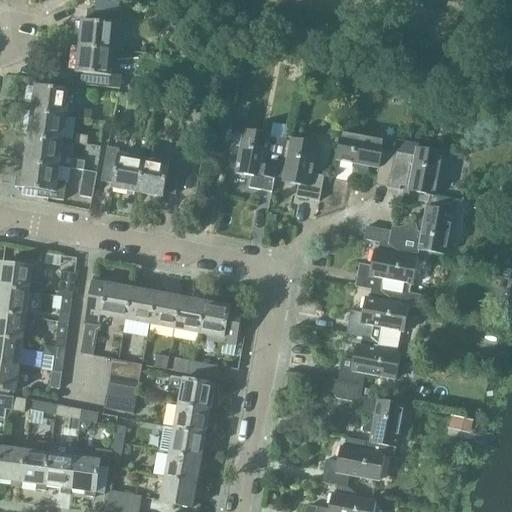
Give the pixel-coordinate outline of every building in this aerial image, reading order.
[(117,25),(122,25),(123,13),(88,10),(87,21),(117,25)] [(82,21),(80,47),(114,51),(117,25),(87,21),(82,21)] [(114,51),(80,47),(77,73),(82,74),(112,77),(112,76),(114,51)] [(112,77),(82,74),(81,85),(115,89),(116,77),(112,76),(112,77)] [(391,76),(387,95),(405,99),(409,80),(391,76)] [(36,86),(33,112),(67,117),(71,91),(36,86)] [(78,119),(91,121),(93,112),(80,110),(78,119)] [(33,112),(29,137),(64,142),(67,117),(33,112)] [(273,193),(277,173),(276,173),(277,168),(265,165),(271,135),(245,130),(242,150),(231,148),(229,164),(239,166),(237,174),(252,177),(250,189),(273,193)] [(376,185),(388,188),(395,152),(384,150),(385,143),(342,135),(337,160),(354,163),(353,167),(363,175),(368,176),(370,166),(379,168),(376,185)] [(74,144),(87,147),(89,138),(76,136),(74,144)] [(29,137),(26,162),(60,167),(64,142),(29,137)] [(276,173),(277,173),(286,175),(284,183),(299,185),(297,197),(320,202),(325,176),(312,174),(318,144),(292,139),(288,159),(285,158),(277,168),(276,173)] [(419,201),(428,203),(429,204),(431,195),(436,196),(444,153),(419,148),(420,144),(397,140),(395,152),(388,188),(401,190),(402,182),(411,184),(409,192),(420,194),(419,201)] [(102,182),(114,184),(119,154),(119,155),(120,150),(108,148),(102,182)] [(113,189),(139,194),(145,159),(119,155),(119,154),(114,184),(113,189)] [(159,162),(145,159),(139,194),(164,198),(165,193),(171,159),(172,158),(160,155),(159,162)] [(171,159),(165,193),(177,195),(183,161),(171,159)] [(71,170),(84,171),(85,163),(72,160),(71,170)] [(60,167),(26,162),(22,188),(57,193),(60,167)] [(92,199),(97,174),(84,172),(81,188),(79,197),(92,199)] [(365,240),(385,244),(385,243),(390,244),(400,249),(400,253),(419,257),(420,251),(446,255),(454,212),(452,212),(455,199),(436,196),(431,195),(429,204),(428,203),(426,218),(416,216),(415,220),(416,225),(403,230),(402,233),(367,227),(365,240)] [(390,303),(410,307),(420,309),(422,298),(407,295),(409,285),(414,285),(419,257),(400,253),(400,249),(390,244),(385,243),(385,244),(383,253),(375,251),(372,266),(360,264),(356,288),(376,291),(381,292),(391,299),(390,303)] [(0,289),(30,294),(33,269),(1,264),(0,271),(0,289)] [(58,297),(63,298),(73,299),(76,274),(62,272),(58,297)] [(103,306),(102,316),(126,321),(132,289),(117,286),(118,281),(100,278),(95,304),(103,306)] [(132,289),(126,321),(151,325),(157,293),(156,293),(141,290),(142,286),(133,284),(132,289)] [(151,325),(175,330),(181,298),(165,295),(166,290),(157,288),(156,293),(157,293),(151,325)] [(0,314),(27,318),(30,294),(0,289),(0,314)] [(347,335),(367,338),(373,339),(375,327),(405,333),(410,307),(390,303),(391,299),(381,292),(376,291),(374,300),(366,299),(364,314),(352,312),(347,335)] [(182,293),(181,298),(175,330),(200,335),(206,302),(205,302),(190,299),(191,295),(182,293)] [(73,299),(63,298),(61,315),(70,316),(73,299)] [(206,302),(200,335),(209,336),(208,341),(237,346),(243,312),(230,310),(231,307),(214,304),(215,299),(206,298),(205,302),(206,302)] [(0,339),(23,343),(27,318),(0,314),(0,339)] [(57,339),(67,341),(69,324),(59,323),(57,339)] [(81,354),(94,357),(100,325),(87,323),(81,354)] [(367,338),(366,347),(358,346),(355,361),(343,359),(341,370),(339,381),(364,386),(366,374),(396,380),(401,354),(382,350),(382,346),(373,339),(367,338)] [(0,364),(20,367),(23,343),(0,339),(0,364)] [(54,364),(64,365),(66,348),(56,347),(54,364)] [(155,368),(168,371),(170,358),(157,355),(155,368)] [(173,372),(186,374),(188,361),(176,359),(173,372)] [(111,373),(141,378),(143,366),(114,360),(111,373)] [(188,361),(186,374),(217,380),(219,367),(188,361)] [(20,367),(0,364),(0,392),(3,392),(13,394),(17,393),(20,367)] [(51,388),(60,390),(63,373),(53,372),(51,388)] [(109,385),(138,390),(141,378),(111,373),(109,385)] [(339,381),(327,379),(325,392),(336,394),(335,396),(338,399),(360,404),(362,397),(364,386),(339,381)] [(221,387),(184,380),(179,405),(211,411),(212,410),(214,395),(219,396),(221,387)] [(138,390),(109,385),(107,397),(136,402),(138,390)] [(136,403),(107,397),(104,409),(134,415),(136,403)] [(362,397),(359,409),(364,416),(371,417),(364,427),(363,432),(373,434),(372,443),(368,442),(366,453),(385,456),(385,457),(395,459),(405,405),(362,397)] [(0,411),(9,414),(10,402),(2,401),(0,400),(0,411)] [(10,402),(9,414),(26,416),(28,405),(10,402)] [(26,416),(56,420),(57,410),(28,405),(26,416)] [(212,410),(211,411),(179,405),(175,429),(207,435),(210,419),(215,420),(216,411),(212,410)] [(56,420),(68,422),(70,412),(57,410),(56,420)] [(82,414),(70,412),(68,422),(67,432),(78,434),(80,423),(82,414)] [(80,423),(97,426),(98,416),(82,414),(80,423)] [(114,442),(124,444),(127,428),(117,426),(114,442)] [(207,435),(175,429),(170,454),(202,460),(202,459),(205,444),(210,445),(212,435),(207,435)] [(323,484),(343,487),(348,488),(350,476),(380,481),(385,457),(385,456),(366,453),(368,442),(352,439),(350,449),(342,448),(339,463),(327,461),(323,484)] [(124,444),(114,442),(111,459),(121,461),(124,444)] [(0,462),(0,480),(13,482),(13,487),(22,488),(23,484),(22,484),(27,451),(2,448),(0,462)] [(22,484),(23,484),(38,486),(37,491),(47,492),(47,487),(51,455),(27,451),(22,484)] [(166,478),(198,484),(198,483),(201,468),(206,469),(207,460),(202,459),(202,460),(170,454),(166,478)] [(47,487),(63,489),(62,494),(71,495),(72,490),(71,490),(76,458),(51,455),(47,487)] [(101,461),(76,458),(71,490),(72,490),(87,493),(86,497),(96,499),(101,461)] [(161,503),(193,509),(196,492),(201,493),(203,484),(198,483),(198,484),(166,478),(161,503)] [(310,506),(306,509),(305,511),(374,511),(377,503),(357,499),(358,495),(348,488),(343,487),(341,496),(333,495),(330,510),(310,506)] [(109,503),(140,509),(142,498),(111,492),(109,503)] [(139,511),(140,509),(109,503),(107,511),(139,511)]
